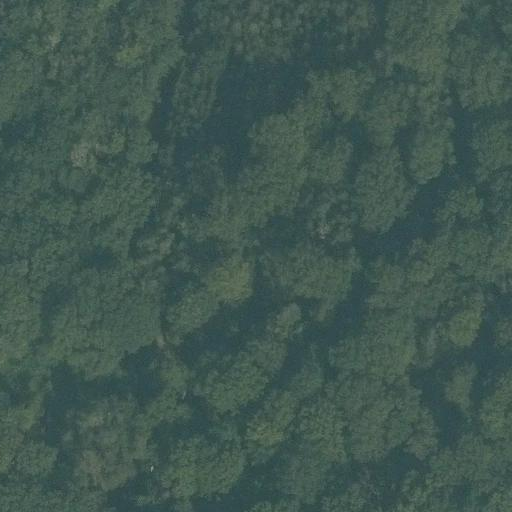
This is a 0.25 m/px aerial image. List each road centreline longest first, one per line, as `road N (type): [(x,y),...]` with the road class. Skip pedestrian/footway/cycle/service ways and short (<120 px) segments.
road 1 (track): [(278,511),(0,143)]
road 2 (track): [(121,304),(193,0)]
road 3 (track): [(121,304),(0,384)]
